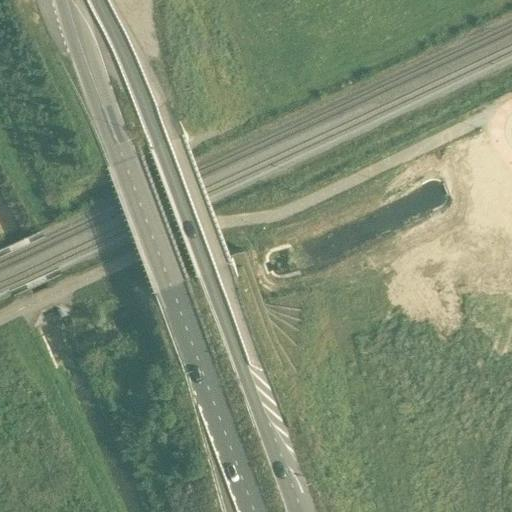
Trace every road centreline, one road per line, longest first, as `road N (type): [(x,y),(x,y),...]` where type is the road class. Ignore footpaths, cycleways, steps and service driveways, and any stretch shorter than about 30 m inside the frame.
road 1 (tertiary): [(298,511),(164,143),(99,0)]
road 2 (tertiary): [(63,0),(253,511)]
